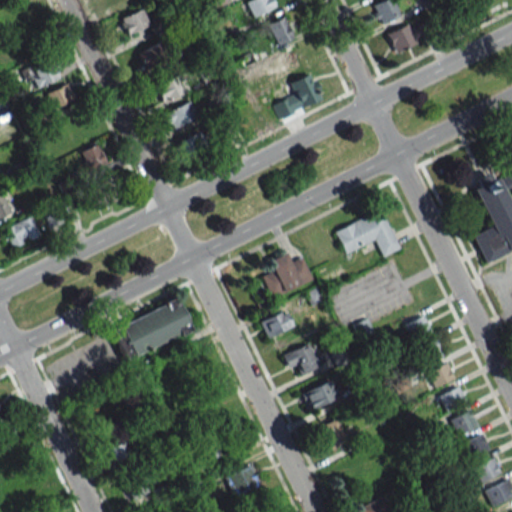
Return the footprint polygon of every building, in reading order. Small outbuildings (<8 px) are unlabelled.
[(273,6),(269,0),(245,0),(243,1),(250,17),(273,6)] [(381,0),(370,4),(376,23),(397,16),(391,0),(381,0)] [(20,10),(25,38),(39,35),(34,7),(20,10)] [(125,35),(148,23),(140,8),(117,19),(125,35)] [(292,37),(282,16),(265,23),(275,45),(292,37)] [(391,51),(415,44),(410,24),(385,31),(391,51)] [(162,44),(135,49),(139,67),(166,61),(162,44)] [(30,79),(33,87),(60,77),(52,55),(20,68),(25,81),(30,79)] [(151,88),(160,102),(185,86),(176,72),(151,88)] [(319,96),(308,73),(288,82),(294,94),(273,104),(277,114),(319,96)] [(44,91),(49,107),(72,100),(66,84),(44,91)] [(161,112),(167,128),(194,117),(188,101),(161,112)] [(192,139),(179,141),(181,156),(193,154),(192,139)] [(87,172),(106,162),(95,143),(77,153),(87,172)] [(481,260),(511,248),(511,211),(503,189),(511,186),(511,189),(511,170),(491,178),(489,172),(470,179),(488,227),(471,234),(481,260)] [(91,183),(100,203),(120,194),(111,174),(91,183)] [(63,210),(77,208),(74,191),(60,194),(63,210)] [(0,195),(0,215),(8,212),(2,195),(0,195)] [(331,229),(341,253),(372,240),(379,256),(396,249),(380,209),(331,229)] [(38,235),(30,216),(1,227),(9,247),(38,235)] [(309,281),(300,257),(287,261),(284,252),(264,260),(269,272),(259,275),(267,296),(309,281)] [(189,332),(176,298),(108,326),(121,359),(189,332)] [(257,321),(264,337),(287,327),(279,311),(257,321)] [(401,324),(409,340),(429,331),(421,314),(401,324)] [(416,347),(424,362),(440,353),(433,338),(416,347)] [(280,355),(287,368),(295,365),(299,374),(316,366),(305,343),(280,355)] [(424,372),(432,387),(451,377),(443,361),(424,372)] [(307,409),(336,396),(328,380),(300,392),(307,409)] [(436,396),(444,411),(463,401),(455,386),(436,396)] [(474,425),(468,410),(447,418),(453,433),(474,425)] [(328,448),(345,440),(334,418),(317,426),(328,448)] [(237,447),(227,429),(206,440),(217,459),(237,447)] [(468,459),(487,449),(478,432),(460,442),(468,459)] [(107,461),(126,457),(122,438),(103,442),(107,461)] [(498,473),(491,457),(470,465),(478,482),(498,473)] [(233,498),(259,485),(248,463),(222,476),(233,498)] [(129,497),(146,490),(139,473),(122,481),(129,497)] [(488,505),(511,495),(506,479),(482,488),(488,505)] [(0,490),(0,510),(17,503),(10,486),(0,490)] [(354,507),(356,511),(386,511),(380,496),(354,507)]
